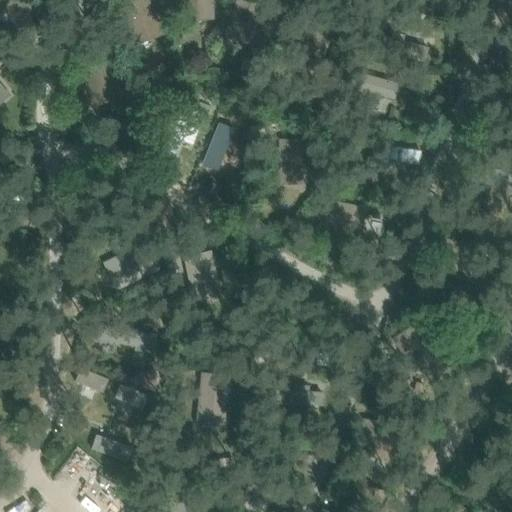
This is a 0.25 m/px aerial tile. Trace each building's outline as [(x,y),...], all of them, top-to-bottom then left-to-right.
[(51,28),(29,0),(11,0),(40,36),(51,28)] [(123,0),(119,2),(135,45),(164,34),(159,19),(156,20),(149,0),(123,0)] [(181,0),(182,20),(213,19),(213,4),(210,4),(210,0),(181,0)] [(261,0),(234,0),(223,36),(253,45),(258,31),(256,30),(265,1),(261,0)] [(306,20),(292,60),(318,70),(333,30),(306,20)] [(107,52),(77,63),(93,107),(122,96),(107,52)] [(0,87),(0,104),(8,97),(0,87)] [(190,145),(190,133),(178,133),(178,145),(190,145)] [(277,169),(278,186),(309,184),(307,137),(278,139),(280,169),(277,169)] [(421,177),(422,146),(384,144),(382,175),(421,177)] [(367,228),(372,206),(333,197),(328,220),(367,228)] [(373,207),(371,217),(380,219),(382,209),(373,207)] [(382,209),(380,219),(390,221),(392,211),(382,209)] [(468,265),(452,232),(428,243),(444,277),(468,265)] [(117,237),(120,247),(126,245),(123,235),(117,237)] [(120,248),(120,247),(117,237),(109,240),(112,250),(120,248)] [(102,262),(116,290),(159,269),(147,242),(102,262)] [(191,303),(216,295),(222,294),(210,250),(179,259),(191,303)] [(438,354),(416,321),(391,337),(412,371),(438,354)] [(156,347),(158,332),(112,327),(110,342),(156,347)] [(113,398),(134,361),(139,353),(127,345),(121,354),(84,415),(111,431),(125,405),(113,398)] [(153,370),(146,371),(148,380),(154,379),(153,370)] [(143,371),(136,372),(138,382),(145,380),(143,371)] [(323,391),(268,389),(267,402),(310,404),(322,404),(323,391)] [(362,419),(357,455),(386,459),(391,423),(362,419)]
